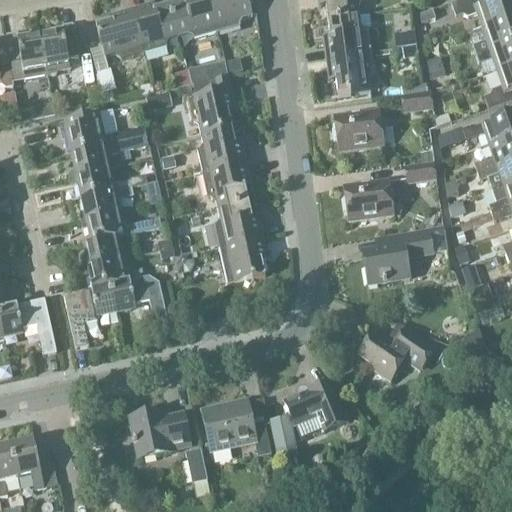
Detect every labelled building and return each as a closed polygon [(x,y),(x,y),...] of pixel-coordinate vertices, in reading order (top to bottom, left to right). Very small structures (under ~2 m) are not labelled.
[(193,43),(217,36),(206,0),(182,0),(184,5),(170,9),(179,41),(188,38),(193,40),(193,43)] [(206,0),(217,36),(240,30),(239,27),(242,23),(252,20),(249,9),(252,4),(247,1),(246,0),(206,0)] [(327,23),(359,19),(358,9),(361,5),(364,5),(363,0),(317,0),(319,10),(325,9),(327,23)] [(511,21),(511,8),(509,0),(502,0),(480,8),(476,0),(471,0),(451,7),(456,20),(463,18),(468,21),(477,18),(482,32),(511,21)] [(179,41),(170,9),(155,13),(154,7),(132,14),(144,57),(167,51),(166,48),(169,43),(179,41)] [(121,64),(144,57),(132,14),(109,20),(111,26),(96,30),(105,61),(115,59),(120,61),(121,64)] [(421,27),(435,22),(432,14),(420,18),(421,27)] [(326,62),(371,56),(368,32),(365,32),(361,29),(359,19),(327,23),(330,38),(323,39),(326,62)] [(476,58),(511,45),(511,21),(482,32),(486,44),(473,49),(476,58)] [(41,41),(47,80),(56,79),(59,75),(70,73),(68,65),(70,62),(80,60),(75,29),(53,32),(54,39),(41,41)] [(47,80),(41,41),(27,44),(26,37),(5,40),(10,72),(12,86),(39,82),(47,80)] [(413,37),(394,40),(396,52),(415,49),(413,37)] [(430,38),(423,40),(426,49),(433,47),(430,38)] [(13,90),(12,86),(10,72),(5,40),(0,41),(0,84),(1,85),(1,88),(6,92),(13,90)] [(497,75),(511,69),(511,45),(476,58),(479,68),(493,63),(497,75)] [(371,56),(326,62),(329,85),(336,84),(338,99),(370,95),(368,84),(371,80),(374,80),(371,56)] [(428,75),(442,70),(439,62),(427,66),(428,75)] [(239,63),(227,66),(230,78),(242,75),(239,63)] [(488,114),(511,106),(511,98),(511,95),(511,94),(511,69),(497,75),(502,90),(493,93),(490,98),(484,101),(488,114)] [(442,70),(428,75),(429,83),(444,77),(442,70)] [(189,77),(177,80),(179,92),(192,89),(189,77)] [(232,132),(229,117),(235,116),(230,92),(227,80),(193,88),(196,101),(186,103),(191,127),(194,126),(198,129),(200,139),(232,132)] [(426,87),(413,89),(414,97),(427,95),(426,87)] [(153,88),(141,90),(143,100),(155,97),(153,88)] [(114,95),(102,99),(105,108),(116,105),(114,95)] [(404,117),(431,113),(429,96),(401,101),(404,117)] [(157,100),(146,102),(149,114),(160,112),(157,100)] [(131,119),(142,117),(140,108),(129,110),(131,119)] [(29,112),(17,115),(20,127),(31,125),(29,112)] [(144,131),(117,137),(113,115),(64,126),(71,158),(147,141),(144,131)] [(339,156),(383,151),(378,115),(334,121),(339,156)] [(448,117),(435,122),(436,131),(451,126),(448,117)] [(489,150),(511,141),(511,117),(462,135),(465,144),(484,137),(489,150)] [(202,177),(247,167),(242,145),(235,147),(232,132),(200,139),(202,149),(200,153),(197,154),(202,177)] [(461,132),(452,136),(456,147),(465,144),(462,135),(461,132)] [(76,180),(111,173),(109,162),(111,158),(123,155),(148,150),(147,141),(71,158),(76,180)] [(477,177),(511,164),(511,141),(489,150),(493,161),(474,168),(477,177)] [(433,167),(432,157),(420,159),(422,168),(433,167)] [(172,160),(161,163),(164,173),(174,171),(172,160)] [(503,190),(511,187),(511,164),(477,177),(480,185),(487,182),(491,194),(503,190)] [(217,213),(249,206),(245,192),(251,190),(247,167),(202,177),(208,201),(210,200),(215,203),(217,213)] [(407,188),(435,184),(433,167),(404,172),(407,188)] [(117,186),(114,183),(111,173),(76,180),(81,203),(131,191),(147,188),(145,179),(117,186)] [(349,226),(392,220),(388,185),(344,191),(349,226)] [(162,207),(158,186),(147,188),(146,188),(151,210),(162,207)] [(456,187),(445,188),(447,201),(458,200),(456,187)] [(491,218),(511,210),(511,187),(503,190),(491,194),(495,207),(488,209),(491,218)] [(133,200),(131,192),(131,191),(81,203),(86,225),(121,217),(119,206),(121,202),(133,200)] [(219,251),(263,242),(258,219),(252,221),(249,206),(217,213),(219,222),(216,227),(214,228),(219,251)] [(461,207),(448,210),(451,221),(464,218),(461,207)] [(511,210),(491,218),(494,226),(511,219),(511,210)] [(127,230),(123,228),(121,217),(86,225),(91,247),(121,240),(121,241),(133,238),(141,236),(161,231),(160,222),(139,227),(127,230)] [(368,289),(409,282),(406,262),(447,255),(443,231),(388,240),(390,253),(363,257),(368,289)] [(462,236),(456,238),(459,247),(465,245),(462,236)] [(88,271),(123,263),(120,253),(123,249),(135,246),(133,238),(121,241),(121,240),(91,247),(83,248),(88,271)] [(263,242),(219,251),(224,275),(227,274),(231,277),(234,288),(245,285),(250,288),(253,284),(265,281),(262,266),(268,264),(263,242)] [(159,255),(173,252),(171,243),(157,246),(159,255)] [(505,259),(511,256),(511,246),(502,250),(505,259)] [(463,251),(454,254),(460,269),(468,266),(463,251)] [(173,252),(159,255),(161,263),(175,260),(173,252)] [(181,261),(176,268),(178,278),(190,275),(194,269),(191,258),(182,260),(181,261)] [(128,275),(125,274),(123,263),(88,271),(93,293),(110,289),(131,285),(131,284),(144,281),(142,272),(128,275)] [(472,270),(461,274),(465,284),(476,280),(472,270)] [(161,297),(159,287),(149,280),(144,281),(131,284),(131,285),(110,289),(116,316),(130,313),(130,309),(149,305),(156,335),(169,332),(163,307),(169,306),(167,296),(161,297)] [(100,320),(116,316),(110,289),(93,293),(64,299),(75,352),(89,350),(84,330),(97,327),(100,320)] [(483,290),(468,295),(473,309),(475,315),(490,310),(483,290)] [(0,314),(0,324),(4,341),(18,338),(17,334),(36,330),(43,359),(56,356),(45,304),(7,312),(4,313),(4,314),(0,314)] [(389,386),(406,361),(422,372),(436,353),(409,334),(398,327),(390,340),(387,344),(374,335),(357,358),(370,368),(368,371),(389,386)] [(478,331),(454,347),(465,364),(467,367),(486,355),(480,337),(478,331)] [(324,403),(319,391),(284,405),(294,430),(320,420),(326,435),(346,426),(335,398),(324,403)] [(253,431),(247,405),(202,415),(211,455),(255,446),(258,461),(271,458),(265,428),(253,431)] [(410,408),(402,417),(410,424),(417,415),(410,408)] [(160,425),(158,417),(129,423),(137,463),(172,456),(171,454),(188,450),(181,421),(160,425)] [(290,421),(269,425),(277,464),(298,460),(290,421)] [(38,466),(34,445),(11,450),(18,483),(31,480),(35,494),(44,492),(38,466)] [(372,445),(362,458),(374,467),(384,454),(372,445)] [(4,486),(18,483),(11,450),(0,452),(0,501),(7,500),(4,486)] [(194,487),(208,484),(205,474),(201,454),(187,456),(192,477),(194,487)] [(51,459),(37,462),(44,492),(58,489),(51,459)] [(266,496),(264,499),(265,504),(268,506),(272,505),(275,501),(274,497),(270,495),(266,496)]
